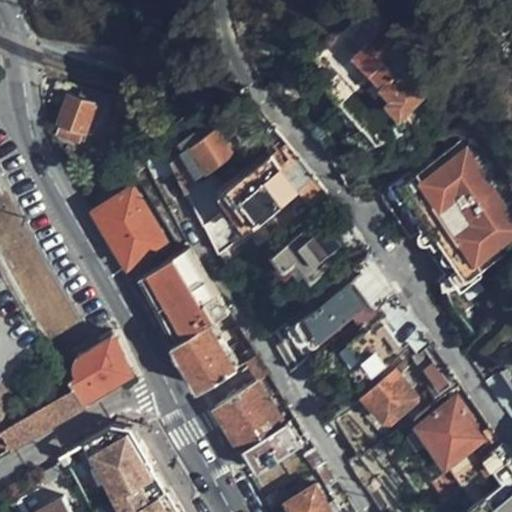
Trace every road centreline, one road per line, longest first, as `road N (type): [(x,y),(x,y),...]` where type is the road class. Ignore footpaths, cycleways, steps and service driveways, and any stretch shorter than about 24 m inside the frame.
road 1 (residential): [(511,436),(321,157),(245,80),(222,0)]
road 2 (residential): [(376,511),(180,205)]
road 3 (tertiary): [(167,384),(22,129)]
road 4 (residential): [(167,384),(119,400),(0,470)]
road 5 (tertiary): [(234,511),(167,384)]
road 6 (tertiary): [(0,7),(22,129)]
